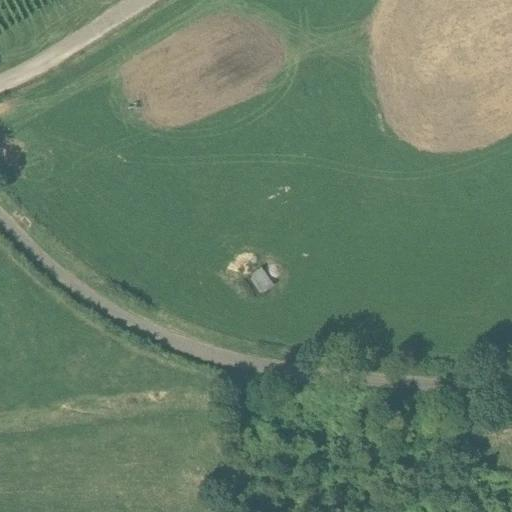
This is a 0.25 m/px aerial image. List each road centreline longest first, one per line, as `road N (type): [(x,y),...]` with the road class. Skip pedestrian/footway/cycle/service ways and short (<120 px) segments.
road 1 (unclassified): [(511,392),(302,373),(171,341),(78,290),(0,218)]
road 2 (unclassified): [(0,82),(142,0)]
